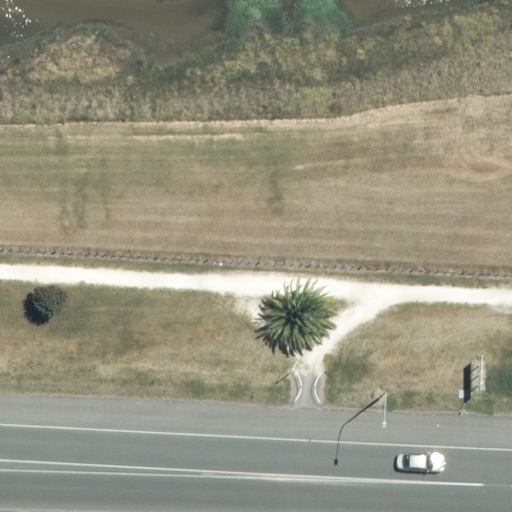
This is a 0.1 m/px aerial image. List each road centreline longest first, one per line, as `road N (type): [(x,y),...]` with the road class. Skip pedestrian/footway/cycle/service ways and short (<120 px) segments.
road 1 (secondary): [(0,448),(302,479)]
road 2 (secondary): [(0,477),(302,479)]
road 3 (secondary): [(302,479),(511,486)]
